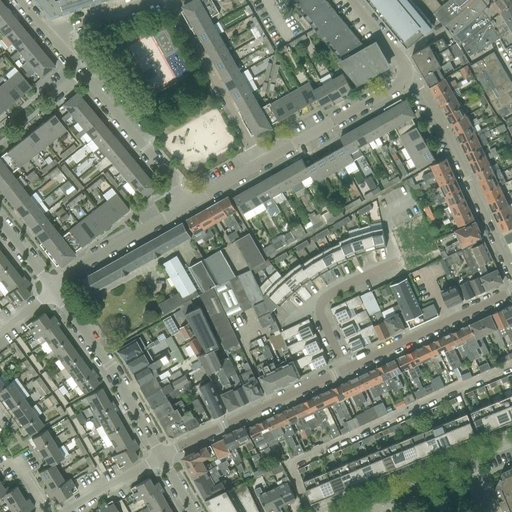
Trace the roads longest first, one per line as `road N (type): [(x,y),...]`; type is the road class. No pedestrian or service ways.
road 1 (residential): [(511,273),(468,176),(414,79),(402,74)]
road 2 (residential): [(344,369),(317,312),(322,301),(399,266),(385,214)]
road 3 (residential): [(160,454),(344,369)]
road 4 (residential): [(160,454),(52,289)]
road 5 (residential): [(172,0),(262,162)]
road 6 (residential): [(344,369),(511,291)]
road 7 (residential): [(186,206),(78,70)]
road 8 (residential): [(402,74),(398,84),(262,162)]
road 9 (residential): [(186,206),(52,289)]
